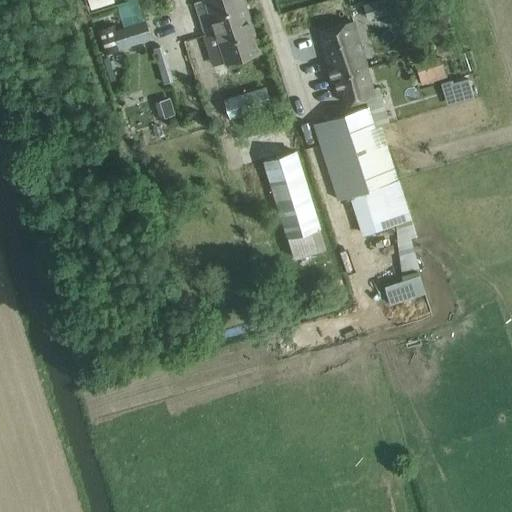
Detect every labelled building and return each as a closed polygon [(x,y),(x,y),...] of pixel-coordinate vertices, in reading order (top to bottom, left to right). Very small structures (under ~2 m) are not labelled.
[(205,33),(249,19),(243,0),(204,0),(195,3),(205,33)] [(391,0),(377,0),(363,4),(368,20),(395,12),(391,0)] [(260,51),(249,19),(205,33),(205,34),(204,35),(214,66),(260,51)] [(103,55),(152,39),(146,20),(116,30),(114,24),(95,30),(103,55)] [(319,32),(332,76),(366,66),(353,22),(319,32)] [(162,46),(153,48),(156,58),(165,55),(162,46)] [(422,85),(447,77),(440,56),(415,64),(422,85)] [(366,66),(332,76),(337,94),(343,92),(346,104),(374,96),(366,66)] [(164,83),(173,80),(171,73),(161,75),(164,83)] [(469,78),(447,84),(452,100),(473,94),(469,78)] [(230,115),(270,104),(265,88),(225,99),(230,115)] [(338,200),(350,196),(363,234),(413,218),(376,104),(313,124),(338,200)] [(325,249),(319,228),(295,151),(265,161),(295,258),(325,249)]
